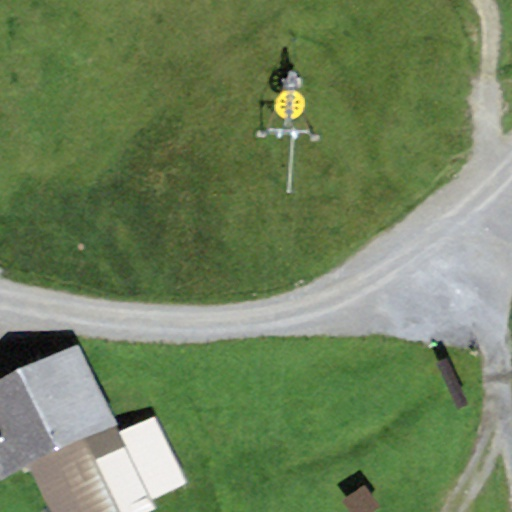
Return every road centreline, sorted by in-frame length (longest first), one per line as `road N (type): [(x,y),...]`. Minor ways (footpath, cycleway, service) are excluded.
road 1 (track): [(141,327),(494,336),(481,190)]
road 2 (track): [(481,190),(326,291),(141,327)]
road 3 (track): [(481,190),(485,273),(511,437)]
road 4 (track): [(482,0),(481,190)]
road 5 (track): [(0,298),(141,327)]
